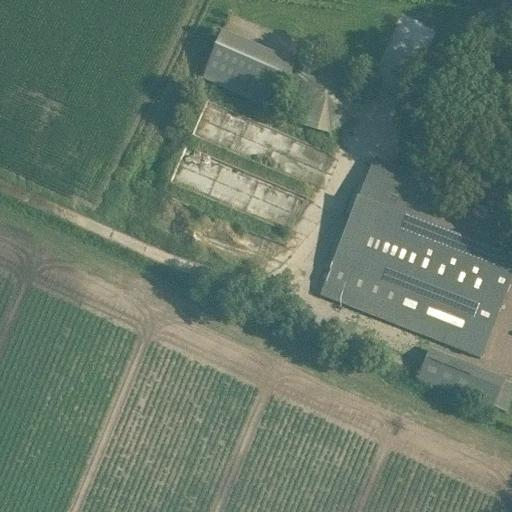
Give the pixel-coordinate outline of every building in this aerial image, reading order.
[(222,32),(201,81),(276,113),(296,64),(222,32)] [(289,102),(302,125),(328,133),(352,120),(359,94),(347,72),(320,64),(296,76),(289,102)] [(345,293),(365,301),(394,312),(393,315),(447,336),(443,345),(480,360),(511,277),(511,223),(391,176),(345,293)] [(503,384),(431,353),(419,381),(491,411),(492,409),(503,384)] [(511,387),(503,384),(492,409),(504,414),(511,395),(511,387)]
